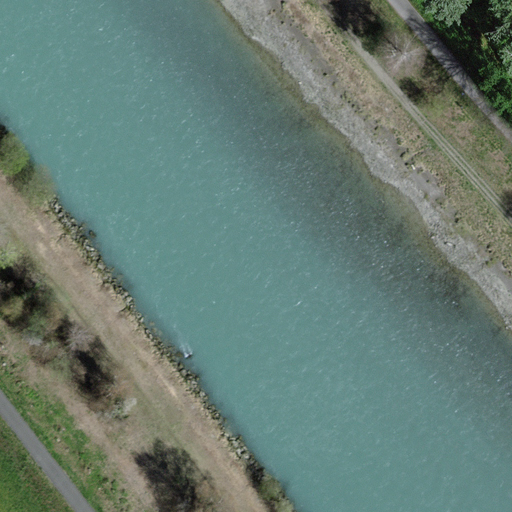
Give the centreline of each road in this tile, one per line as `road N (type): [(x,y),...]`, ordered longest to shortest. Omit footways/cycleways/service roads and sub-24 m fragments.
road 1 (track): [(324,0),(511,225)]
road 2 (track): [(398,0),(511,132)]
